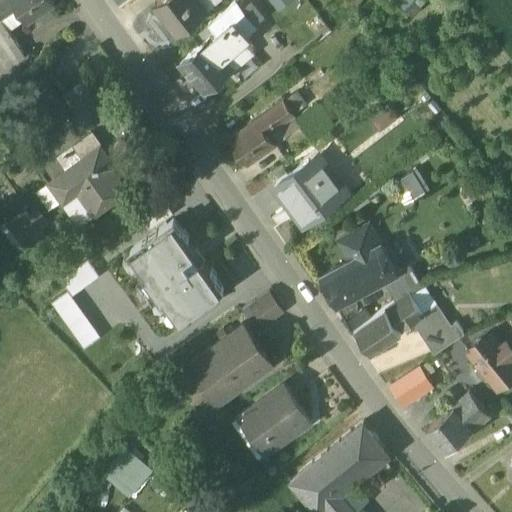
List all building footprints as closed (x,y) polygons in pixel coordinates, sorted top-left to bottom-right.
[(0,0),(0,13),(1,13),(19,0),(20,0),(29,13),(48,0),(0,0)] [(157,0),(178,27),(208,3),(205,0),(157,0)] [(240,0),(229,0),(209,17),(217,26),(212,31),(233,59),(234,60),(255,42),(243,29),(256,18),(240,0)] [(0,52),(8,63),(26,50),(1,13),(0,13),(0,52)] [(211,30),(182,55),(194,68),(205,82),(233,59),(212,31),(211,30)] [(283,67),(273,75),(280,83),(290,75),(283,67)] [(87,74),(69,87),(82,105),(87,111),(104,99),(87,74)] [(285,89),(230,128),(248,154),(276,135),(269,123),(296,104),(285,89)] [(393,93),(373,109),(381,119),(401,103),(393,93)] [(82,105),(28,145),(61,188),(50,172),(84,148),(75,134),(93,121),(87,111),(82,105)] [(93,121),(75,134),(84,148),(103,134),(93,121)] [(84,148),(50,172),(61,188),(63,191),(79,180),(96,203),(129,180),(113,157),(117,154),(103,134),(84,148)] [(320,143),(276,176),(305,214),(326,199),(326,198),(348,181),(320,143)] [(421,157),(399,164),(406,187),(428,179),(421,157)] [(140,200),(149,219),(175,206),(166,188),(140,200)] [(29,239),(61,220),(43,191),(11,210),(29,239)] [(370,213),(340,229),(351,250),(323,265),(339,294),(398,262),(382,233),(381,234),(370,213)] [(173,215),(132,243),(146,264),(141,267),(161,297),(166,293),(179,312),(222,282),(215,272),(217,271),(204,252),(200,255),(193,244),(196,242),(184,224),(181,226),(173,215)] [(89,250),(63,268),(75,285),(101,266),(89,250)] [(266,318),(288,299),(271,279),(249,298),(266,318)] [(71,281),(54,293),(85,338),(103,326),(71,281)] [(411,283),(386,299),(401,320),(414,311),(425,304),(424,303),(411,283)] [(448,319),(433,297),(424,303),(425,304),(414,311),(435,344),(465,324),(458,312),(448,319)] [(369,310),(356,319),(372,342),(402,322),(401,320),(386,299),(369,310)] [(364,302),(349,310),(354,320),(356,319),(369,310),(364,302)] [(243,316),(191,353),(205,373),(214,367),(227,385),(270,354),(259,338),(260,332),(254,331),(243,316)] [(500,335),(491,324),(470,342),(499,378),(511,366),(511,349),(511,348),(511,347),(511,335),(507,330),(500,335)] [(421,359),(394,376),(407,396),(434,379),(421,359)] [(284,374),(240,405),(266,442),(310,411),(284,374)] [(470,381),(452,396),(454,398),(456,396),(474,419),(490,405),(470,381)] [(454,398),(428,419),(447,441),(474,419),(456,396),(454,398)] [(365,413),(292,471),(326,511),(344,511),(356,502),(342,484),(390,445),(365,413)] [(131,435),(106,461),(132,486),(157,459),(131,435)] [(373,511),(361,498),(356,502),(344,511),(373,511)]
